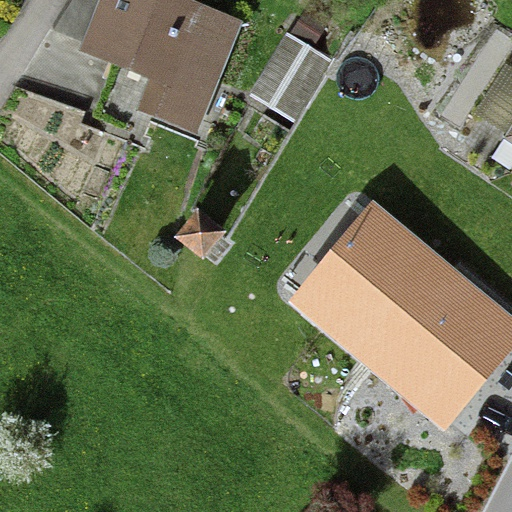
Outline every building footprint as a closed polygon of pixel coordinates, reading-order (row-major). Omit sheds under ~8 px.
[(196,105),(228,22),(170,0),(84,0),(63,54),(196,105)] [(323,58),(291,36),(266,71),(298,94),(323,58)] [(511,110),(499,132),(511,139),(511,110)] [(511,332),(511,320),(372,204),(299,291),(445,413),(511,332)] [(203,214),(183,238),(214,263),(234,240),(203,214)]
